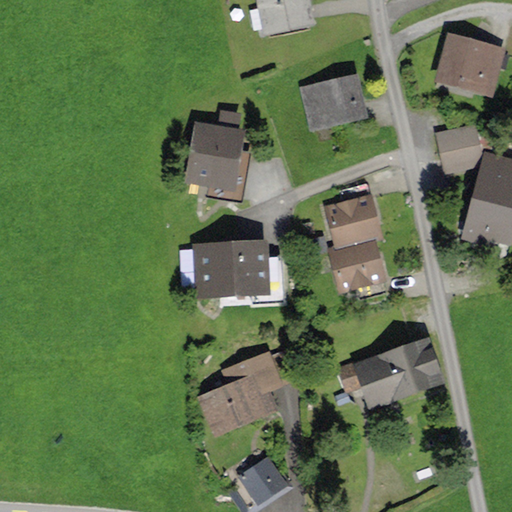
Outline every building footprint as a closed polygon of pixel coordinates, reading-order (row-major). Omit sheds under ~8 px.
[(317,27),(312,0),(258,0),(265,37),(317,27)] [(504,52),(450,38),(438,84),(493,98),(504,52)] [(357,78),(301,90),(311,136),(368,123),(357,78)] [(221,114),(217,132),(240,136),(244,118),(221,114)] [(244,154),(247,138),(240,136),(217,132),(196,127),(184,187),(209,192),(208,198),(242,205),(252,156),(244,154)] [(471,130),(437,137),(445,177),(479,170),(471,130)] [(510,249),(511,240),(511,161),(486,154),(460,243),(473,247),(475,239),(510,249)] [(383,242),(372,196),(324,207),(335,253),(376,243),(383,242)] [(386,286),(376,243),(335,253),(328,255),(338,297),(386,286)] [(270,246),(196,248),(198,302),(271,301),(270,261),(270,246)] [(286,260),(270,261),(271,301),(272,305),(287,305),(286,260)] [(428,342),(353,368),(369,416),(445,390),(428,342)] [(226,391),(199,401),(215,443),(278,419),(269,396),(285,389),(271,354),(220,374),(226,391)] [(270,459),(241,478),(261,509),(291,489),(270,459)]
